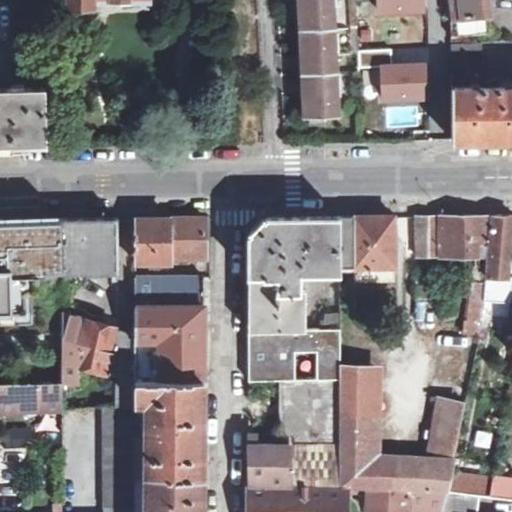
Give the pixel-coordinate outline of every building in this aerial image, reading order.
[(43,0),(12,0),(15,86),(0,87),(0,145),(48,144),(47,78),(44,23),(43,0)] [(357,26),(356,0),(303,0),(304,0),(307,0),(309,0),(310,12),(311,28),(357,26)] [(424,0),(372,0),(373,10),(425,8),(424,0)] [(511,0),(451,0),(452,37),(491,32),(490,9),(489,0),(511,0)] [(358,52),(357,26),(311,28),(311,43),(312,56),(306,57),(307,72),(340,71),(339,53),(358,52)] [(481,76),(481,43),(452,46),(452,78),(481,76)] [(428,64),(376,66),(378,96),(429,94),(428,64)] [(342,115),(340,71),(307,72),(308,88),(314,87),(315,104),(315,116),(342,115)] [(484,87),(453,87),(453,139),(511,138),(511,86),(498,86),(498,78),(483,82),(484,87)] [(482,322),(491,323),(497,280),(500,256),(510,258),(511,236),(511,214),(492,215),(489,256),(487,268),(482,322)] [(341,216),(340,265),(355,265),(355,280),(397,279),(397,250),(397,216),(397,215),(396,215),(354,216),(349,216),(341,216)] [(415,216),(415,258),(489,256),(492,215),(456,215),(416,215),(415,216)] [(249,330),(305,329),(304,290),(300,290),(300,272),(340,271),(340,265),(341,216),(338,216),(296,216),(267,216),(266,218),(259,224),(249,234),(249,330)] [(136,252),(135,261),(171,261),(171,257),(205,258),(205,217),(167,217),(136,217),(136,252)] [(119,253),(119,218),(104,218),(63,219),(64,252),(64,271),(118,269),(119,253)] [(0,220),(0,335),(63,333),(63,313),(64,271),(63,219),(0,220)] [(497,280),(508,281),(510,258),(500,256),(497,280)] [(482,322),(487,268),(474,268),(468,322),(482,322)] [(135,277),(135,308),(204,307),(203,276),(135,277)] [(416,282),(416,296),(440,297),(440,282),(416,282)] [(135,308),(135,333),(136,380),(204,380),(204,334),(204,307),(135,308)] [(318,329),(340,328),(340,312),(325,313),(324,318),(318,320),(318,329)] [(63,380),(76,379),(77,363),(115,374),(116,405),(136,405),(136,402),(136,380),(135,333),(63,313),(63,380)] [(340,378),(340,370),(340,328),(318,329),(305,329),(249,330),(249,355),(249,380),(280,380),(284,380),(340,378)] [(340,486),(432,488),(431,465),(434,465),(434,461),(435,457),(429,457),(372,456),(372,440),(379,440),(381,372),(340,370),(340,378),(340,486)] [(250,484),(340,486),(340,378),(284,380),(280,380),(279,441),(249,441),(250,475),(250,484)] [(205,431),(204,380),(136,380),(136,402),(146,402),(146,435),(146,476),(205,476),(205,431)] [(5,384),(0,383),(0,410),(63,408),(63,406),(63,381),(5,384)] [(136,511),(136,476),(136,435),(136,405),(116,405),(103,405),(103,511),(136,511)] [(434,461),(454,461),(465,406),(445,405),(435,457),(434,461)] [(146,476),(146,435),(136,435),(136,476),(146,476)] [(432,488),(447,489),(449,490),(453,472),(455,462),(454,461),(434,461),(434,465),(431,465),(432,488)] [(465,473),(488,475),(490,466),(467,464),(465,473)] [(480,494),(486,495),(488,475),(465,473),(453,472),(449,490),(480,494)] [(146,511),(146,476),(136,476),(136,511),(146,511)] [(205,511),(205,476),(146,476),(146,511),(205,511)] [(511,481),(494,480),(491,495),(511,497),(511,481)] [(248,497),(248,511),(347,511),(348,493),(367,493),(367,510),(409,511),(436,511),(438,507),(442,508),(447,489),(432,488),(340,486),(250,484),(249,484),(248,497)] [(478,511),(480,494),(449,490),(447,489),(442,508),(440,511),(478,511)] [(62,511),(63,503),(53,504),(53,511),(62,511)]
